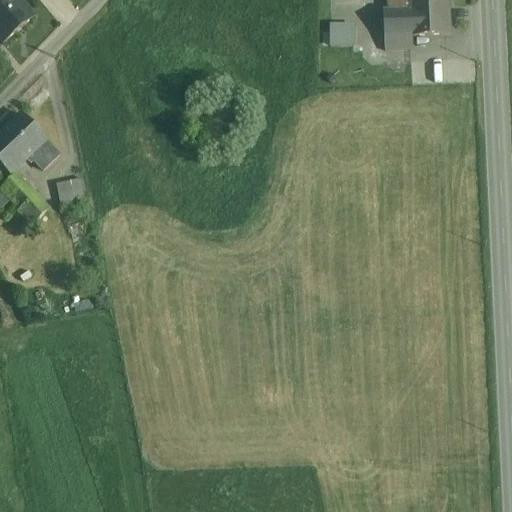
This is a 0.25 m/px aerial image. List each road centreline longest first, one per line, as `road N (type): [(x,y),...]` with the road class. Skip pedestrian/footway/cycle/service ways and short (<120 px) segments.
road 1 (tertiary): [(511,397),(492,0)]
road 2 (unclassified): [(105,0),(0,104)]
